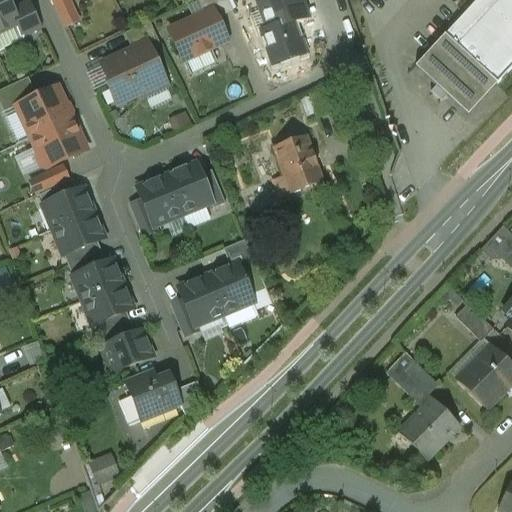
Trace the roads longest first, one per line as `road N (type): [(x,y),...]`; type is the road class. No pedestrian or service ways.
road 1 (secondary): [(510,157),(152,511)]
road 2 (secondary): [(191,511),(422,275),(473,217),(510,157)]
road 3 (residential): [(348,63),(116,171)]
road 4 (residential): [(116,171),(108,197),(183,367)]
road 5 (residential): [(38,0),(116,171)]
road 6 (residential): [(258,511),(316,480),(346,483),(408,511)]
